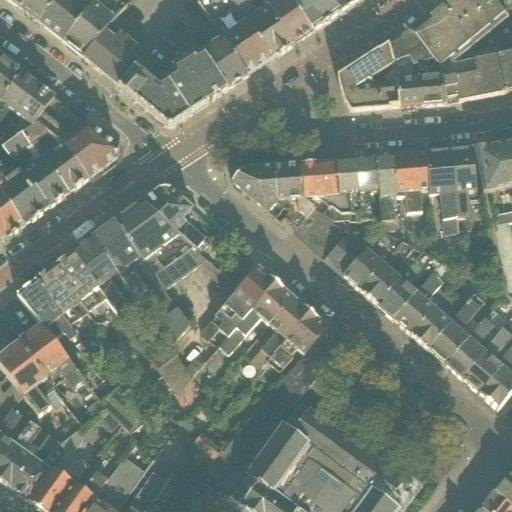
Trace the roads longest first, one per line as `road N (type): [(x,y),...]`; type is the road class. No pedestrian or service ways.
road 1 (residential): [(500,448),(168,160)]
road 2 (residential): [(280,89),(303,123),(340,138),(511,119)]
road 3 (tertiary): [(168,160),(0,32)]
road 4 (tertiary): [(0,280),(168,160)]
road 5 (tertiary): [(280,89),(417,0)]
road 6 (tertiary): [(168,160),(280,89)]
